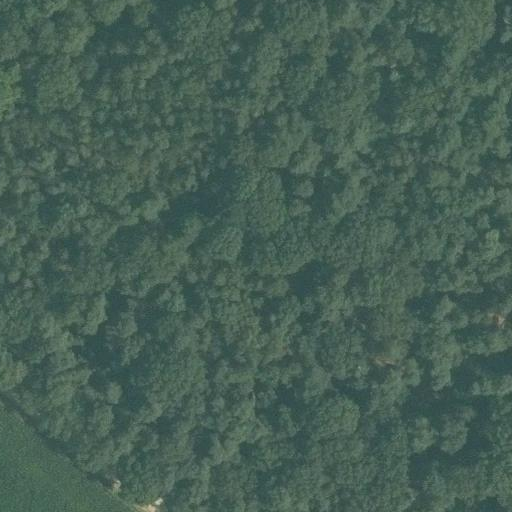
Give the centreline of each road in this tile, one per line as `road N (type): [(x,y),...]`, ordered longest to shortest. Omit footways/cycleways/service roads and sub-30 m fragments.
road 1 (track): [(171,0),(313,280),(371,422),(397,511)]
road 2 (track): [(163,511),(0,376)]
